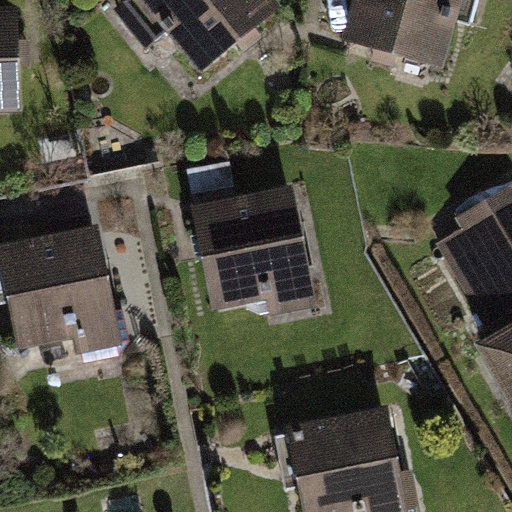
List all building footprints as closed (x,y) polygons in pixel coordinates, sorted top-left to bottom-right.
[(145,0),(207,76),(291,9),(284,0),(145,0)] [(354,0),(343,41),(454,72),(474,0),(354,0)] [(0,120),(32,119),(27,11),(0,11),(0,120)] [(305,190),(204,209),(223,310),(274,300),(278,320),(327,311),(305,190)] [(466,236),(441,250),(493,342),(485,347),(511,394),(511,194),(460,225),(466,236)] [(110,227),(7,247),(28,353),(79,343),(82,359),(134,349),(110,227)] [(418,511),(397,407),(295,429),(311,511),(418,511)]
